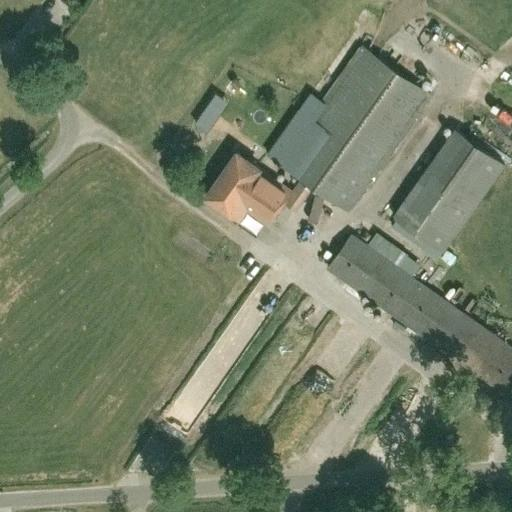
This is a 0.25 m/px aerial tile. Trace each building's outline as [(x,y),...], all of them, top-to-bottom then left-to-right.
[(506,70),(511,65),(511,44),(496,58),(506,70)] [(349,209),(431,93),(363,45),(306,124),(304,123),(292,140),(282,133),(268,152),(349,209)] [(444,248),(504,162),(455,127),(394,214),(444,248)] [(266,222),(290,188),(236,149),(205,193),(238,217),(245,207),(266,222)] [(296,209),(311,187),(300,179),(285,201),(296,209)] [(502,390),(511,375),(511,347),(351,232),(327,265),(502,390)] [(248,392),(275,404),(283,387),(256,375),(248,392)]
